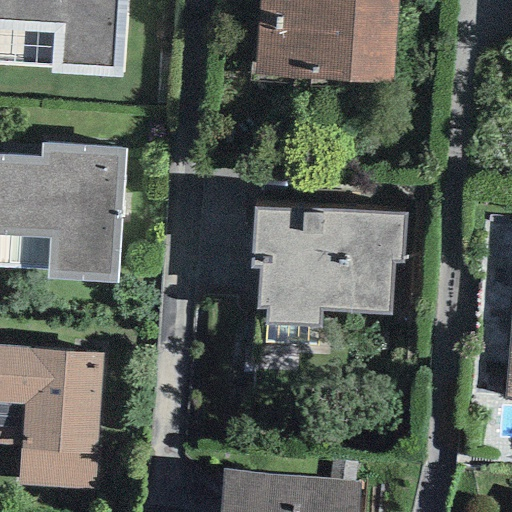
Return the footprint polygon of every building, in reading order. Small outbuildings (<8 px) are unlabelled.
[(122,78),(126,0),(0,0),(0,66),(50,69),(50,74),(122,78)] [(395,0),(259,0),(259,18),(252,18),(249,79),(392,84),(395,0)] [(117,285),(125,148),(40,143),(39,158),(0,155),(0,267),(47,271),(46,281),(117,285)] [(402,264),(404,216),(255,208),(252,265),(260,266),(257,309),(266,309),(265,324),(318,326),(319,311),(387,314),(390,264),(402,264)] [(93,492),(101,352),(0,346),(0,442),(18,444),(16,488),(93,492)] [(358,511),(359,497),(220,491),(219,511),(358,511)]
